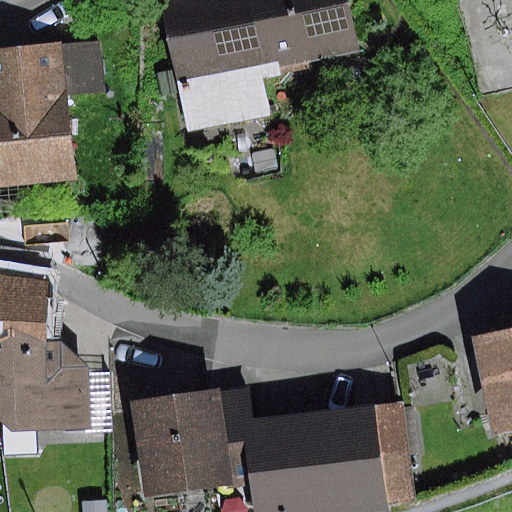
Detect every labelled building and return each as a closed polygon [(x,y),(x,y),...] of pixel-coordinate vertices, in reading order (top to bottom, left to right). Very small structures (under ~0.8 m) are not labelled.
[(157,0),(184,130),(266,114),(258,79),(309,69),(307,62),(359,52),(348,0),(157,0)] [(100,41),(59,44),(64,96),(104,93),(100,41)] [(59,44),(0,50),(0,185),(73,178),(64,96),(59,44)] [(0,347),(41,346),(45,279),(0,274),(0,347)] [(511,332),(469,342),(489,438),(511,433),(511,332)] [(41,346),(0,347),(0,428),(7,434),(87,429),(84,366),(57,346),(41,346)] [(230,387),(125,402),(138,497),(203,487),(206,511),(247,511),(236,421),(230,387)] [(399,401),(236,421),(247,511),(387,511),(387,504),(411,501),(399,401)] [(108,511),(108,499),(80,501),(80,511),(108,511)]
